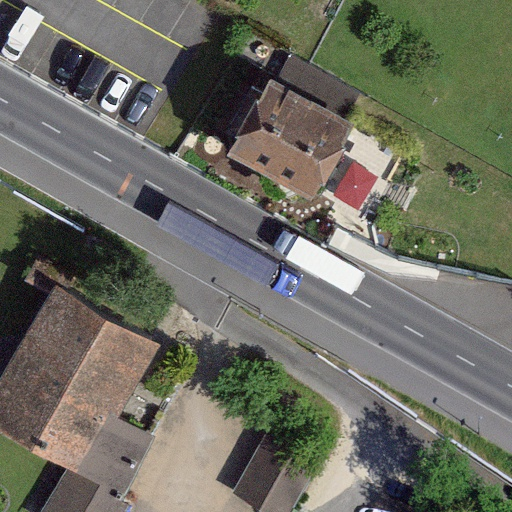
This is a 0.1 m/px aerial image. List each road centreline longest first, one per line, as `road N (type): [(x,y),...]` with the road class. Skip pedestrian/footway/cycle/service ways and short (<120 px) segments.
road 1 (secondary): [(511,386),(0,102)]
road 2 (unknown): [(411,384),(343,511)]
